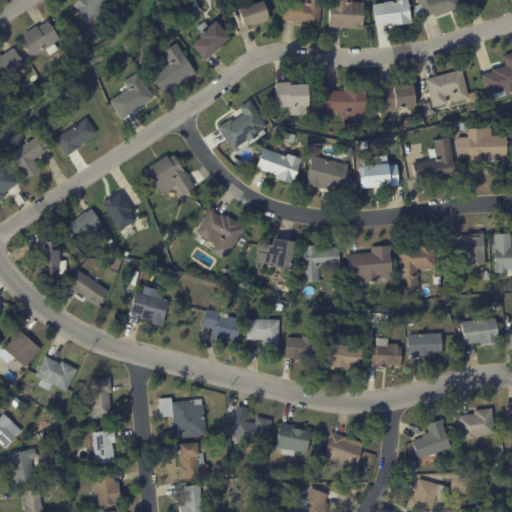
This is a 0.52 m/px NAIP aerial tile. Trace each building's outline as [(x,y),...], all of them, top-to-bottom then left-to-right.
[(76,0),(108,0),(91,21),(87,17),(83,21),(76,15),(79,11),(72,5),(76,0)] [(321,0),(319,26),(292,23),(293,21),(281,20),(282,1),(305,2),(305,0),(321,0)] [(352,0),(352,2),(363,3),(362,28),(328,27),(328,0),(352,0)] [(388,24),(375,25),(372,5),(384,3),(384,2),(388,1),(387,0),(407,0),(411,23),(392,26),(392,23),(388,24)] [(457,0),(460,7),(435,16),(434,14),(424,17),(423,16),(418,19),(415,13),(415,6),(419,5),(417,0),(457,0)] [(479,0),(480,3),(466,8),(463,0),(479,0)] [(257,24),(255,25),(256,27),(238,33),(237,31),(240,30),(234,11),(237,10),(237,9),(262,1),(268,20),(257,24)] [(38,27),(47,21),(59,39),(53,43),(57,50),(48,56),(44,49),(30,58),(18,40),(23,36),(22,35),(35,26),(36,28),(38,27)] [(214,53),(204,62),(190,45),(199,37),(197,35),(201,32),(196,27),(203,21),(208,26),(214,21),(230,39),(214,53)] [(71,22),(77,26),(72,32),(66,28),(71,22)] [(196,73),(173,88),(171,85),(161,93),(149,76),(168,63),(161,52),(175,43),(196,73)] [(0,56),(12,48),(24,66),(0,82),(0,56)] [(484,74),(492,72),(492,70),(505,66),(502,56),(511,52),(511,92),(505,95),(503,91),(488,96),(481,75),(484,74)] [(453,103),(451,95),(445,96),(448,103),(434,110),(425,79),(461,69),(469,98),(453,103)] [(133,112),(121,119),(109,101),(119,95),(116,91),(124,85),(122,82),(136,73),(153,98),(133,112)] [(36,75),(44,84),(39,89),(31,79),(36,75)] [(276,108),(275,83),(288,83),(288,86),(307,85),(308,106),(306,106),(306,115),(291,115),(291,107),(276,108)] [(412,85),(415,106),(384,111),(380,86),(395,84),(395,87),(412,85)] [(326,91),(343,91),(343,86),(366,86),(366,119),(343,119),(343,112),(332,113),(332,114),(326,114),(326,91)] [(250,144),(240,151),(237,146),(232,150),(217,128),(230,119),(231,122),(243,114),(238,108),(249,100),(267,127),(263,130),(266,133),(250,144)] [(425,116),(423,104),(430,102),(431,110),(434,110),(434,114),(425,116)] [(371,118),(371,110),(381,110),(382,117),(371,118)] [(83,141),(76,146),(77,148),(65,156),(53,139),(85,117),(96,133),(83,141)] [(403,132),(402,127),(413,124),(414,130),(403,132)] [(505,136),(506,157),(487,158),(487,162),(468,163),(468,161),(457,161),(457,138),(467,138),(467,129),(491,128),(491,136),(505,136)] [(46,146),(41,149),(44,152),(33,160),(39,170),(24,180),(7,155),(24,144),(24,143),(26,141),(27,143),(39,135),(46,146)] [(444,179),(427,182),(426,178),(415,181),(411,164),(437,159),(433,141),(448,137),(456,176),(444,179)] [(353,156),(346,159),(340,143),(347,141),(353,156)] [(278,155),(285,157),(286,154),(301,159),(293,185),(273,178),(274,175),(255,169),(262,149),(278,155)] [(322,153),(345,159),(337,193),(319,188),(319,189),(304,185),(310,160),(313,161),(315,152),(322,153)] [(188,177),(194,187),(182,196),(174,186),(161,195),(157,189),(154,191),(143,174),(149,170),(147,168),(165,156),(167,159),(172,155),(188,177)] [(396,164),(398,186),(359,190),(357,167),(360,167),(359,157),(376,156),(377,158),(384,157),(384,165),(396,164)] [(17,183),(3,193),(5,196),(0,200),(0,167),(4,165),(17,183)] [(131,210),(129,212),(135,221),(119,232),(101,205),(103,204),(102,202),(106,199),(105,198),(111,195),(112,197),(119,192),(131,210)] [(77,217),(83,213),(84,214),(91,209),(101,225),(77,241),(66,225),(77,218),(77,217)] [(212,212),(219,216),(220,214),(225,217),(227,215),(240,224),(239,226),(244,229),(224,260),(211,252),(215,245),(195,233),(209,210),(212,212)] [(510,243),(510,245),(511,244),(511,274),(505,275),(504,271),(493,271),(491,232),(510,232),(510,243)] [(441,238),(460,237),(460,236),(467,236),(467,234),(483,234),(484,263),(465,263),(465,257),(441,258),(440,238),(441,238)] [(281,241),(292,243),(288,271),(284,270),(284,276),(272,274),(273,268),(272,268),(272,266),(255,263),(258,244),(270,246),(271,240),(281,241)] [(66,274),(41,275),(39,242),(58,241),(59,256),(65,256),(66,274)] [(418,287),(400,288),(397,249),(417,247),(416,242),(433,241),(436,268),(417,270),(418,287)] [(327,248),(337,248),(338,267),(318,268),(318,282),(302,283),(300,246),(317,245),(317,249),(327,248)] [(391,275),(376,276),(377,282),(365,283),(364,277),(347,279),(345,255),(370,253),(370,248),(389,246),(391,274),(391,275)] [(87,277),(90,272),(99,279),(96,284),(107,291),(97,307),(83,297),(83,296),(78,292),(77,294),(66,287),(77,270),(87,277)] [(168,301),(162,327),(147,324),(148,321),(139,319),(140,316),(129,313),(134,291),(148,295),(148,296),(168,301)] [(275,304),(277,304),(278,302),(281,302),(281,305),(282,305),(281,312),(274,310),(275,304)] [(209,337),(211,330),(201,327),(205,310),(228,315),(227,317),(241,320),(236,341),(223,338),(222,340),(209,337)] [(388,315),(387,324),(369,323),(369,313),(388,315)] [(278,320),(278,350),(262,350),(262,341),(245,340),(246,319),(278,320)] [(476,344),(464,345),(461,322),(474,321),(496,319),(499,344),(480,347),(480,343),(476,344)] [(17,329),(40,348),(24,366),(10,354),(7,358),(0,351),(0,347),(1,346),(0,345),(15,327),(17,329)] [(415,359),(413,359),(413,356),(407,356),(407,335),(441,334),(442,355),(432,355),(432,356),(425,357),(425,359),(415,359)] [(291,359),(283,359),(285,338),(292,339),(292,338),(301,339),(301,336),(315,337),(313,361),(291,359)] [(401,348),(399,367),(388,366),(388,369),(374,368),(374,365),(368,365),(370,346),(375,346),(376,338),(388,339),(387,344),(398,345),(397,348),(401,348)] [(361,348),(360,368),(350,367),(350,371),(326,370),(328,345),(361,348)] [(47,356),(59,363),(61,360),(77,369),(65,391),(52,384),(48,391),(37,385),(41,378),(34,374),(44,355),(47,356)] [(109,380),(110,392),(109,392),(110,415),(91,417),(88,378),(109,377),(109,380)] [(18,396),(23,399),(20,404),(15,400),(18,396)] [(159,416),(158,398),(171,396),(171,401),(202,398),(202,404),(203,404),(206,434),(197,435),(179,437),(174,438),(172,415),(159,416)] [(458,415),(474,413),(473,410),(492,407),(494,433),(474,435),(474,438),(459,440),(456,415),(458,415)] [(0,443),(0,415),(2,413),(20,430),(4,447),(0,443)] [(271,419),(267,443),(251,439),(250,446),(236,444),(238,437),(233,436),(236,419),(255,423),(256,416),(271,419)] [(412,440),(422,437),(421,434),(429,432),(426,424),(442,418),(444,422),(442,423),(450,447),(417,458),(411,440),(412,440)] [(283,425),(310,431),(306,453),(294,451),(293,455),(280,453),(281,448),(275,447),(279,424),(283,425)] [(113,431),(115,440),(111,441),(113,461),(95,463),(91,432),(113,429),(113,431)] [(333,432),(363,443),(355,467),(345,463),(342,470),(332,466),(334,459),(322,456),(330,432),(333,432)] [(178,454),(178,442),(196,441),(196,444),(209,443),(209,451),(198,451),(198,453),(204,452),(204,464),(208,464),(209,476),(178,478),(177,464),(179,463),(178,454)] [(10,461),(8,454),(34,448),(36,456),(37,455),(39,459),(43,473),(33,475),(34,480),(16,484),(15,478),(12,479),(8,462),(10,461)] [(47,472),(45,457),(56,455),(59,469),(47,472)] [(444,497),(436,495),(435,499),(439,500),(435,511),(422,511),(405,507),(409,494),(412,495),(418,478),(428,481),(429,480),(439,483),(439,484),(448,487),(452,472),(472,478),(468,494),(450,489),(447,498),(444,497)] [(113,474),(114,481),(118,481),(120,503),(97,505),(96,496),(93,496),(92,489),(95,489),(94,482),(95,482),(95,475),(113,473),(113,474)] [(204,491),(204,492),(201,492),(201,495),(202,502),(201,502),(201,511),(177,511),(177,505),(184,504),(183,486),(204,484),(204,491)] [(327,491),(328,488),(340,493),(335,506),(328,503),(324,511),(300,511),(302,508),(296,506),(299,497),(304,499),(306,495),(307,495),(310,487),(326,494),(327,491)] [(39,496),(40,506),(42,506),(43,511),(23,511),(23,503),(24,503),(22,490),(39,489),(39,496)]
